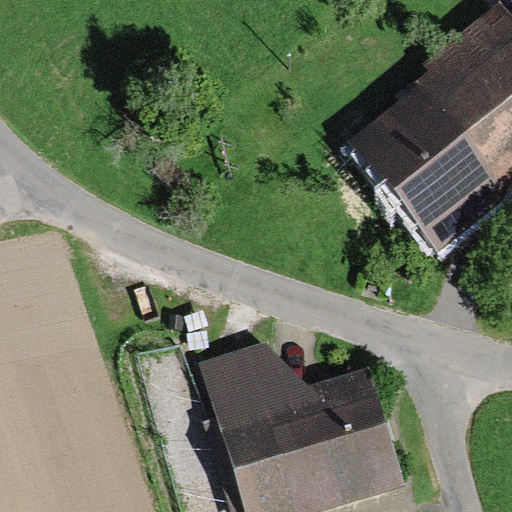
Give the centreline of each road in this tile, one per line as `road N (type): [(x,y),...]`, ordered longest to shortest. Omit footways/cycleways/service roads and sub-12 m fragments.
road 1 (unclassified): [(408,338),(134,237),(63,202),(0,149)]
road 2 (unclassified): [(464,511),(408,338)]
